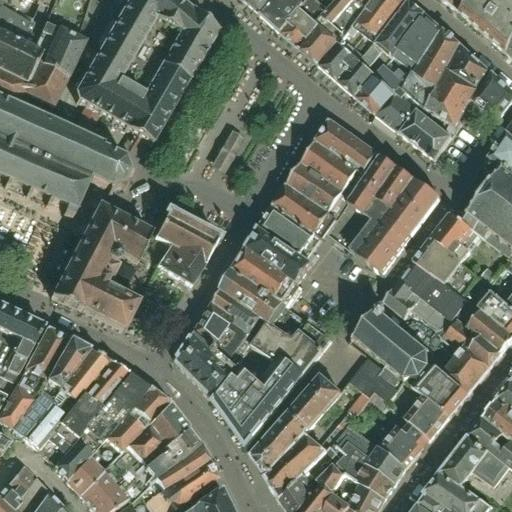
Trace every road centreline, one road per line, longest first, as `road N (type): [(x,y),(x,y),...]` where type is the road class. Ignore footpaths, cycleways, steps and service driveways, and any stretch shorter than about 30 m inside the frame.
road 1 (residential): [(511,360),(397,511)]
road 2 (residential): [(247,212),(154,372)]
road 3 (residential): [(345,338),(451,199)]
road 4 (residential): [(0,292),(154,372)]
road 5 (residential): [(154,372),(201,424),(251,511)]
road 6 (residential): [(451,199),(317,96)]
road 7 (residential): [(207,0),(317,96)]
road 8 (residential): [(317,96),(247,212)]
road 9 (residential): [(415,0),(511,82)]
